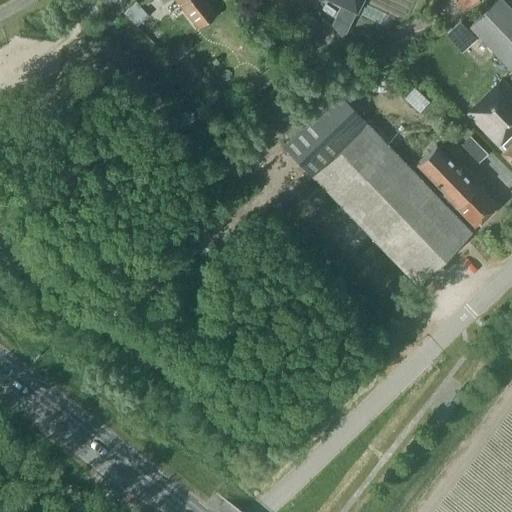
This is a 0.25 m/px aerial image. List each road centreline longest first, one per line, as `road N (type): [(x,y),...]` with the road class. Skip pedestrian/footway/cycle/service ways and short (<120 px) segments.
road 1 (unclassified): [(262,511),(511,272)]
road 2 (primary): [(191,511),(0,364)]
